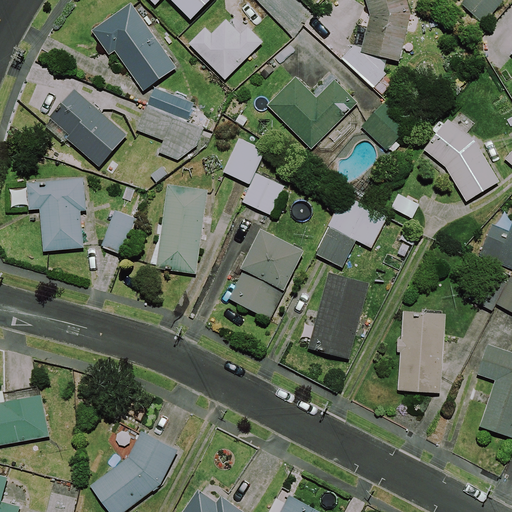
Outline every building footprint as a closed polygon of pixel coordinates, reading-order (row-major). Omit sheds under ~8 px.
[(147,0),(155,8),(162,0),(169,0),(191,22),(213,0),(147,0)] [(405,4),(403,0),(364,0),(370,18),(361,54),(398,63),(407,29),(416,30),(417,11),(407,11),(405,4)] [(503,3),(499,0),(464,0),(460,5),(482,26),(503,3)] [(179,66),(134,4),(93,33),(110,55),(114,53),(143,93),(179,66)] [(241,37),(226,22),(212,37),(205,30),(189,46),(225,82),(262,44),(247,30),(241,37)] [(394,83),(354,47),(341,62),(381,97),(394,83)] [(348,116),(359,105),(332,78),(315,95),(297,77),(267,107),(312,152),(348,116)] [(128,135),(73,89),(57,107),(65,113),(52,128),(100,168),(128,135)] [(410,127),(386,105),(362,130),(386,153),(410,127)] [(139,132),(163,142),(157,155),(176,162),(191,153),(199,132),(147,111),(139,132)] [(456,112),(447,122),(425,152),(442,165),(466,204),(499,183),(474,145),(465,137),(474,126),(456,112)] [(249,188),(255,174),(266,151),(239,139),(222,176),(249,188)] [(255,174),(249,188),(241,205),(271,218),(284,187),(255,174)] [(85,180),(28,185),(31,212),(42,211),(45,253),(86,249),(82,213),(88,212),(85,180)] [(211,193),(168,188),(158,270),(201,276),(211,193)] [(387,219),(343,198),(314,256),(342,270),(356,242),(372,250),(387,219)] [(138,220),(117,211),(102,247),(124,255),(138,220)] [(511,227),(476,307),(492,314),(495,307),(511,314),(511,227)] [(305,248),(263,229),(230,304),(271,323),(305,248)] [(406,259),(417,236),(405,230),(394,253),(406,259)] [(367,282),(328,274),(310,351),(349,360),(367,282)] [(444,317),(403,314),(396,391),(438,395),(444,317)] [(511,356),(487,349),(479,376),(495,381),(481,430),(511,438),(511,356)] [(42,394),(0,401),(0,444),(49,436),(42,394)] [(151,428),(89,484),(114,511),(119,511),(179,459),(151,428)] [(0,472),(0,511),(20,511),(29,480),(0,472)] [(248,511),(202,482),(182,511),(248,511)] [(322,511),(292,495),(281,511),(322,511)]
